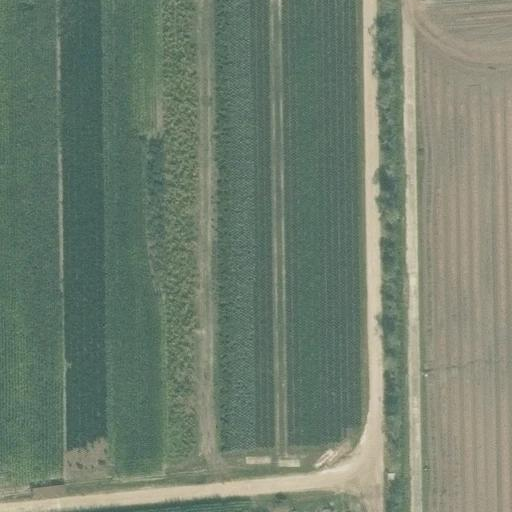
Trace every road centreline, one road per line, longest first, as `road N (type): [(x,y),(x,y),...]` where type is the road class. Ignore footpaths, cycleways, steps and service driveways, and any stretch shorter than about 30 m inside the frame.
road 1 (track): [(369,0),(375,429),(359,466),(317,482),(3,511)]
road 2 (track): [(415,511),(406,0)]
